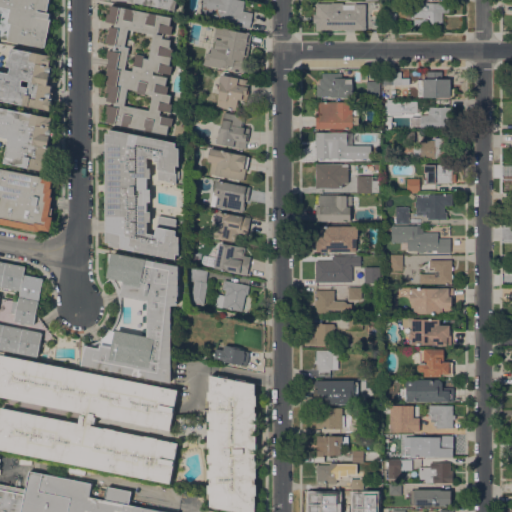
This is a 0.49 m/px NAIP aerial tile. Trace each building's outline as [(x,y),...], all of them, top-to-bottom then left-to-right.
[(0,0),(49,0),(47,12),(51,13),(50,18),(51,18),(45,47),(0,38),(0,0)] [(123,0),(177,0),(175,10),(123,0)] [(245,0),(243,10),(253,12),(249,28),(246,28),(246,26),(200,17),(203,0),(245,0)] [(315,29),(315,22),(312,22),(312,14),(315,14),(315,3),(331,3),(331,2),(343,2),(343,4),(353,4),(353,3),(366,3),(366,29),(315,29)] [(411,2),(428,2),(428,3),(438,2),(449,2),(449,12),(442,12),(442,23),(429,23),(429,26),(417,26),(417,25),(414,25),(414,19),(411,19),(411,2)] [(106,121),(107,118),(108,118),(109,113),(106,113),(108,105),(114,106),(115,102),(107,100),(107,97),(108,97),(109,92),(107,92),(108,84),(106,83),(107,79),(108,80),(109,75),(107,75),(108,67),(107,66),(107,63),(108,63),(109,58),(107,58),(109,50),(113,51),(114,44),(106,42),(107,34),(109,35),(110,30),(109,30),(110,26),(115,27),(115,23),(106,21),(108,13),(110,13),(111,8),(110,8),(111,4),(171,17),(170,25),(173,26),(171,34),(164,33),(163,38),(171,39),(169,48),(173,49),(170,65),(173,66),(171,74),(154,71),(153,74),(167,77),(166,85),(169,86),(167,94),(171,94),(170,103),(172,103),(171,112),(161,110),(160,115),(173,117),(171,126),(169,126),(167,134),(106,121)] [(396,26),(383,26),(383,12),(384,12),(385,8),(391,8),(391,12),(396,12),(396,26)] [(214,60),(184,54),(186,41),(193,43),(194,38),(192,38),(193,33),(190,33),(192,24),(196,25),(197,24),(213,27),(212,32),(214,32),(213,38),(211,37),(210,42),(204,40),(203,46),(205,46),(205,45),(208,45),(208,47),(216,49),(214,60)] [(248,32),(214,26),(210,52),(204,51),(202,64),(241,71),(248,32)] [(48,171),(0,161),(0,44),(52,55),(50,66),(52,66),(48,84),(53,85),(51,91),(52,92),(51,99),(52,100),(50,110),(0,99),(0,107),(52,118),(50,129),(52,129),(48,147),(52,147),(48,171)] [(384,83),(384,71),(402,71),(401,84),(384,83)] [(418,96),(418,79),(423,79),(423,78),(427,78),(427,71),(442,71),(442,78),(450,78),(450,97),(418,96)] [(342,73),(342,78),(345,78),(352,78),(352,83),(352,97),(332,97),(332,95),(316,95),(317,85),(320,85),(320,78),(322,78),(322,72),(342,73)] [(221,74),(238,77),(238,78),(249,80),(247,93),(249,93),(248,95),(247,101),(241,100),(241,99),(238,98),(236,110),(217,106),(219,90),(218,90),(221,74)] [(379,80),(380,99),(367,99),(366,80),(379,80)] [(348,101),(348,104),(349,104),(349,109),(353,109),(353,128),(315,128),(315,113),(319,113),(319,112),(319,103),(320,103),(320,101),(348,101)] [(404,101),(418,101),(418,112),(385,112),(385,102),(404,102),(404,101)] [(427,106),(450,107),(450,127),(434,127),(434,128),(421,128),(421,130),(410,130),(410,120),(420,120),(420,114),(425,114),(427,114),(427,106)] [(216,143),(219,127),(221,127),(224,112),(245,116),(243,126),(245,127),(245,128),(250,129),(249,134),(247,134),(246,139),(248,139),(247,143),(246,142),(245,148),(216,143)] [(106,133),(109,133),(109,129),(176,142),(176,148),(179,148),(179,166),(176,166),(176,170),(179,170),(179,179),(176,179),(176,182),(158,179),(158,161),(155,160),(155,158),(147,156),(147,168),(151,168),(151,177),(148,177),(147,189),(151,189),(151,201),(147,201),(147,211),(151,211),(150,221),(147,221),(147,232),(154,234),(156,226),(158,226),(159,215),(176,218),(176,236),(179,236),(179,255),(176,254),(176,259),(121,248),(121,247),(109,245),(109,242),(105,242),(106,133)] [(403,142),(403,131),(414,131),(414,132),(417,132),(417,140),(414,140),(414,142),(403,142)] [(346,132),(346,145),(343,145),(343,149),(339,152),(331,152),(331,154),(316,154),(316,142),(314,142),(314,140),(316,140),(316,132),(346,132)] [(435,140),(435,137),(448,137),(448,159),(413,158),(413,146),(421,147),(421,139),(435,140)] [(364,160),(352,161),(352,145),(364,145),(364,160)] [(246,155),(246,156),(249,157),(247,169),(246,169),(244,180),(209,173),(212,161),(207,160),(210,147),(246,155)] [(342,163),(342,164),(347,164),(347,172),(349,172),(349,181),(348,181),(348,182),(342,183),(342,187),(316,187),(315,164),(342,163)] [(453,164),(453,166),(454,166),(454,168),(453,168),(453,173),(456,173),(456,182),(453,182),(453,183),(427,183),(426,172),(424,172),(424,164),(453,164)] [(0,167),(53,178),(51,188),(53,188),(51,197),(53,197),(49,215),(53,216),(50,230),(40,228),(39,230),(0,222),(0,167)] [(357,176),(372,176),(372,180),(378,180),(378,191),(372,191),(372,192),(357,192),(357,176)] [(407,178),(420,178),(419,192),(407,192),(407,178)] [(251,187),(248,202),(244,201),(244,203),(245,203),(244,211),(242,211),(242,212),(210,205),(213,192),(214,192),(217,180),(251,187)] [(452,194),(452,205),(445,205),(445,207),(443,207),(443,212),(446,212),(446,219),(428,219),(428,214),(416,214),(416,197),(428,196),(428,194),(452,194)] [(346,195),(346,196),(352,196),(352,208),(350,208),(350,221),(316,221),(316,206),(319,206),(319,204),(318,204),(318,196),(319,196),(319,195),(346,195)] [(396,207),(408,206),(408,223),(396,223),(396,207)] [(218,211),(250,217),(247,235),(240,234),(238,241),(213,237),(215,224),(213,224),(216,212),(218,212),(218,211)] [(417,252),(417,250),(408,250),(408,242),(391,242),(391,226),(419,225),(419,232),(438,232),(438,238),(450,238),(450,252),(417,252)] [(358,226),(358,238),(356,238),(356,251),(316,251),(316,238),(319,238),(319,234),(320,234),(320,226),(358,226)] [(245,247),(244,255),(250,256),(247,273),(207,266),(209,254),(217,256),(220,242),(245,247)] [(81,365),(84,354),(83,345),(85,345),(93,343),(98,341),(102,338),(108,333),(111,330),(113,327),(115,324),(117,320),(118,316),(119,312),(119,309),(119,305),(119,299),(119,296),(117,291),(114,285),(113,282),(114,278),(107,277),(112,252),(179,265),(178,305),(171,305),(171,382),(81,365)] [(402,270),(390,270),(390,255),(402,255),(402,270)] [(315,281),(315,260),(332,260),(332,256),(360,256),(360,266),(352,266),(352,281),(315,281)] [(0,323),(43,332),(38,357),(0,349),(0,260),(26,266),(24,274),(43,278),(34,324),(15,321),(16,313),(11,312),(13,300),(19,301),(21,290),(0,285),(0,323)] [(420,273),(435,273),(435,267),(429,267),(429,260),(452,260),(452,266),(453,266),(453,270),(452,270),(452,283),(420,283),(420,273)] [(364,267),(379,266),(379,283),(365,283),(364,267)] [(203,304),(191,302),(194,281),(187,280),(189,267),(208,270),(206,282),(207,283),(203,304)] [(250,285),(248,294),(246,294),(242,310),(241,311),(222,306),(222,307),(215,306),(218,293),(224,295),(226,289),(222,288),(224,280),(250,285)] [(361,287),(361,298),(349,298),(349,287),(361,287)] [(454,288),(454,302),(451,302),(451,305),(452,305),(452,314),(413,313),(414,307),(411,307),(411,301),(409,301),(409,289),(411,289),(411,287),(454,288)] [(351,303),(351,314),(316,313),(316,306),(315,306),(315,301),(316,301),(316,290),(334,290),(334,301),(343,301),(348,303),(351,303)] [(362,318),(362,329),(349,329),(349,318),(362,318)] [(439,319),(439,325),(450,325),(450,329),(451,329),(451,344),(411,344),(411,338),(409,338),(409,331),(411,331),(411,326),(411,319),(439,319)] [(334,344),(316,344),(316,336),(315,336),(314,331),(316,331),(316,323),(334,323),(334,344)] [(213,359),(215,352),(219,349),(223,350),(224,345),(240,348),(240,349),(245,350),(244,351),(250,352),(247,366),(213,359)] [(424,376),(424,371),(420,371),(417,369),(417,366),(419,363),(421,363),(420,350),(424,350),(424,349),(443,348),(444,360),(441,360),(441,361),(449,361),(449,362),(452,362),(453,374),(441,375),(441,376),(424,376)] [(334,350),(334,353),(337,353),(337,368),(332,368),(332,369),(330,369),(330,375),(319,375),(319,369),(316,369),(316,360),(315,360),(315,350),(316,350),(334,350)] [(178,389),(170,430),(95,415),(95,417),(97,417),(95,423),(92,423),(92,426),(178,443),(170,483),(0,449),(0,411),(1,407),(79,423),(81,414),(82,415),(82,412),(0,395),(0,358),(1,354),(178,389)] [(255,395),(256,395),(256,406),(255,406),(255,412),(256,412),(256,429),(255,429),(255,436),(256,436),(256,454),(255,454),(255,461),(256,461),(256,478),(255,478),(255,484),(256,484),(256,495),(255,495),(255,511),(240,511),(210,506),(210,493),(208,493),(208,485),(210,485),(210,478),(208,478),(208,469),(210,470),(210,462),(208,462),(208,454),(210,454),(210,447),(208,447),(208,429),(210,429),(210,421),(208,421),(208,412),(210,412),(210,400),(208,400),(208,391),(210,391),(210,375),(219,377),(219,375),(228,376),(228,378),(237,380),(237,378),(246,380),(246,382),(255,383),(255,395)] [(406,400),(397,400),(397,387),(406,386),(405,386),(405,383),(406,382),(406,379),(439,379),(442,382),(442,387),(454,387),(454,401),(406,401),(406,400)] [(317,380),(353,380),(353,381),(357,381),(357,402),(353,402),(351,403),(317,403),(317,380)] [(413,417),(419,417),(419,430),(390,431),(390,405),(412,404),(413,417)] [(453,405),(453,414),(455,414),(455,419),(453,419),(453,428),(431,427),(431,421),(431,413),(429,413),(429,405),(453,405)] [(322,428),(322,427),(316,427),(316,415),(317,414),(317,408),(341,407),(341,414),(344,414),(344,427),(341,427),(341,428),(322,428)] [(359,422),(375,421),(376,432),(359,433),(359,422)] [(341,441),(340,441),(340,455),(328,455),(328,454),(323,454),(323,456),(316,456),(316,435),(321,435),(321,436),(323,436),(323,435),(327,435),(327,436),(341,436),(341,441)] [(423,456),(423,437),(438,437),(438,436),(454,436),(454,444),(451,444),(451,448),(448,448),(448,456),(423,456)] [(363,450),(363,462),(352,462),(352,450),(363,450)] [(412,459),(412,470),(401,470),(389,470),(389,459),(412,459)] [(450,462),(450,469),(453,469),(452,483),(427,483),(427,479),(419,479),(419,467),(430,467),(430,462),(450,462)] [(329,465),(329,463),(337,463),(337,468),(339,468),(339,475),(339,478),(336,478),(336,483),(329,483),(329,481),(326,481),(326,482),(324,482),(324,481),(317,481),(317,473),(316,473),(316,465),(329,465)] [(167,511),(0,511),(0,483),(26,489),(30,471),(92,483),(90,496),(105,500),(108,486),(132,491),(129,504),(167,511)] [(351,479),(363,479),(363,489),(351,489),(351,479)] [(389,494),(389,484),(401,484),(401,494),(389,494)] [(441,489),(441,490),(451,490),(451,505),(424,506),(424,505),(414,505),(414,504),(410,504),(410,490),(414,490),(414,489),(441,489)] [(315,492),(315,511),(338,511),(338,492),(315,492)] [(355,492),(355,511),(341,511),(341,492),(355,492)] [(357,511),(358,499),(367,500),(367,506),(379,506),(379,511),(357,511)]
